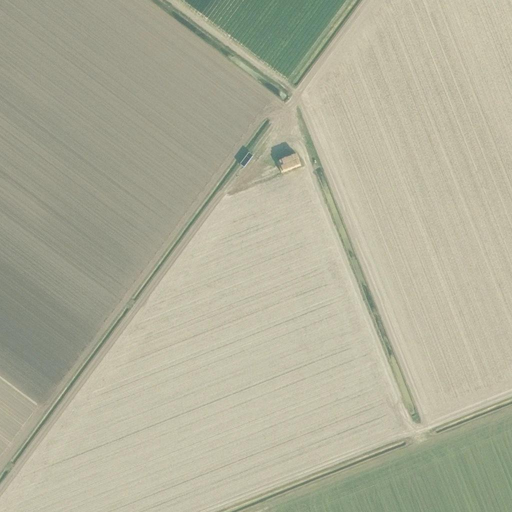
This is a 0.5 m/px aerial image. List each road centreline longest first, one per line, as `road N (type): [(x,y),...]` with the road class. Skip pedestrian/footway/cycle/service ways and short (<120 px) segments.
road 1 (track): [(208,208),(288,110),(319,190)]
road 2 (track): [(299,95),(171,0)]
road 3 (track): [(370,0),(288,110)]
